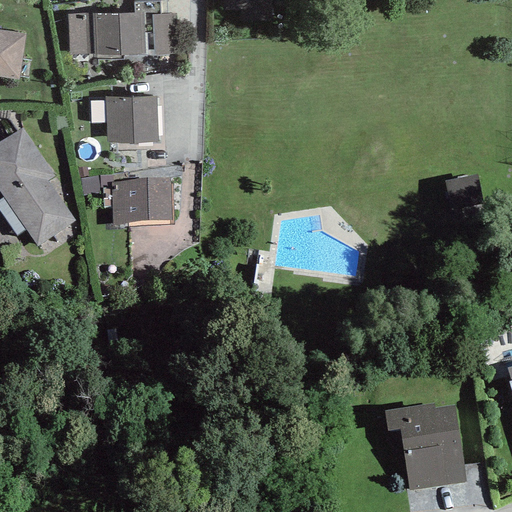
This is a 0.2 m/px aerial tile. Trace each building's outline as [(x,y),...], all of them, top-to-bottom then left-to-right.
[(224,0),(224,6),(241,6),(241,17),(271,17),(270,0),(224,0)] [(143,6),(68,11),(70,52),(145,48),(143,6)] [(176,10),(152,11),(153,51),(178,51),(176,10)] [(0,73),(18,76),(25,32),(0,27),(0,73)] [(156,90),(105,92),(107,138),(158,136),(156,90)] [(54,177),(21,129),(0,143),(0,192),(37,247),(74,221),(47,182),(54,177)] [(477,176),(443,183),(449,212),(483,205),(477,176)] [(170,181),(111,183),(113,226),(172,223),(170,181)] [(434,405),(383,413),(386,433),(401,431),(410,491),(466,483),(454,407),(434,410),(434,405)]
